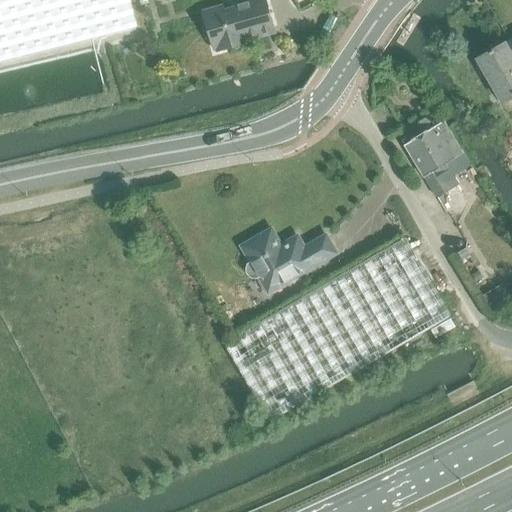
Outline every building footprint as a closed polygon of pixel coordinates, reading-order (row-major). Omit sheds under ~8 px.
[(0,0),(0,61),(134,28),(127,0),(0,0)] [(252,34),(273,28),(265,0),(248,0),(250,4),(223,12),(222,7),(202,13),(213,50),(216,50),(216,53),(247,44),(246,41),(253,39),(252,34)] [(504,43),(477,59),(503,103),(511,97),(511,46),(510,43),(506,46),(504,43)] [(423,179),(424,178),(437,199),(458,187),(452,177),(470,167),(463,155),(444,123),(436,128),(433,123),(426,119),(418,124),(418,132),(401,142),(423,179)] [(448,193),(441,205),(448,216),(461,216),(468,205),(461,193),(448,193)] [(260,278),(269,292),(335,254),(325,238),(304,251),(297,239),(280,249),(270,232),(243,248),(251,262),(248,266),(246,270),(247,275),(251,279),(255,279),(260,278)] [(224,343),(270,422),(451,317),(404,238),(224,343)] [(476,283),(483,279),(479,271),(472,275),(476,283)] [(511,302),(511,283),(509,285),(506,282),(484,295),(493,313),(511,302)]
